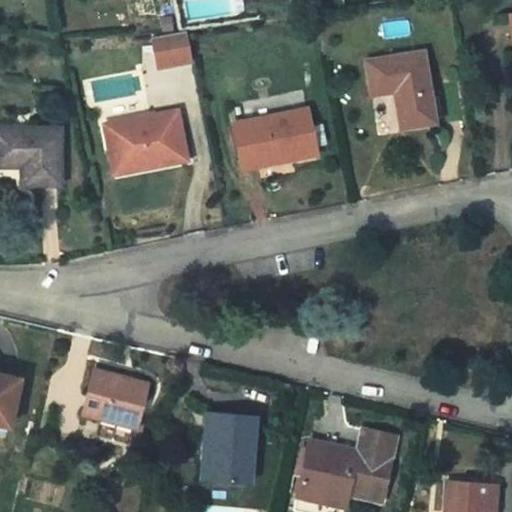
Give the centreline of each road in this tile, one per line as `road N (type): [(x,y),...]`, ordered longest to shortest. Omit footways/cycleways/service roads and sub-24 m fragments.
road 1 (residential): [(0,302),(511,415)]
road 2 (residential): [(511,196),(0,286)]
